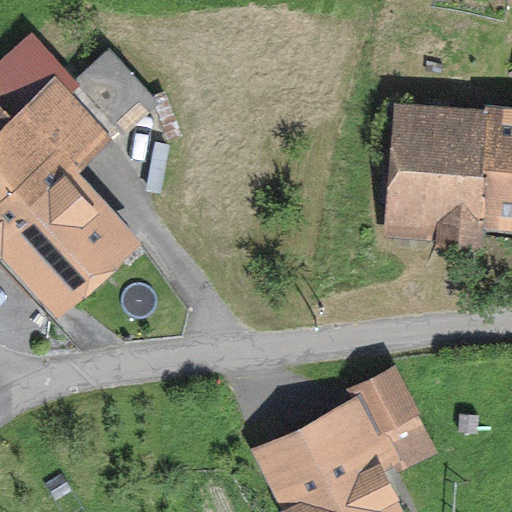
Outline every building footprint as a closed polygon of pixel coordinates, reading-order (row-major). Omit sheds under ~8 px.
[(117,235),(63,177),(152,94),(107,46),(18,129),(0,109),(0,237),(5,232),(59,289),(117,235)] [(474,235),(476,206),(483,117),(484,108),(402,101),(392,229),(474,235)] [(511,119),(483,117),(476,206),(511,209),(511,119)] [(354,387),(391,460),(430,441),(392,367),(354,387)] [(270,445),(304,511),(385,511),(334,412),(270,445)]
